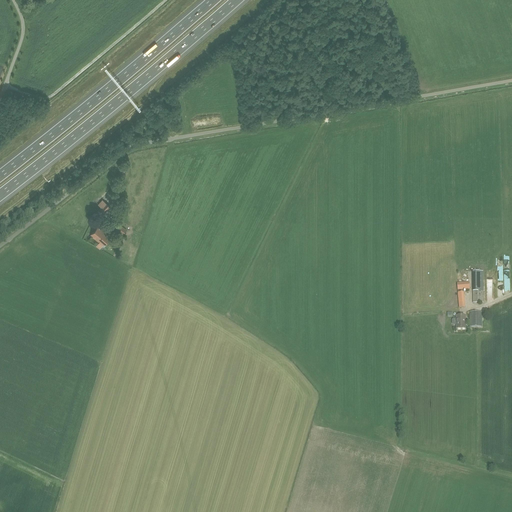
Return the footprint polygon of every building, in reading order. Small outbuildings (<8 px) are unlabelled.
[(201,42),(212,33),(209,30),(198,38),(201,42)] [(3,196),(5,199),(18,190),(17,187),(3,196)] [(98,204),(101,207),(95,214),(100,218),(110,207),(102,200),(98,204)] [(110,237),(99,226),(91,235),(103,246),(110,237)] [(120,226),(117,229),(123,234),(126,230),(120,226)] [(474,271),(475,291),(481,291),(481,286),(485,286),(485,271),(474,271)] [(459,308),(465,307),(464,289),(457,290),(459,308)] [(483,292),(473,292),(473,303),(483,303),(483,292)] [(482,312),(470,312),(470,327),(482,327),(482,312)] [(453,325),(456,325),(456,329),(466,329),(466,322),(464,322),(464,316),(456,316),(456,319),(453,319),(452,320),(452,324),(453,325)]
